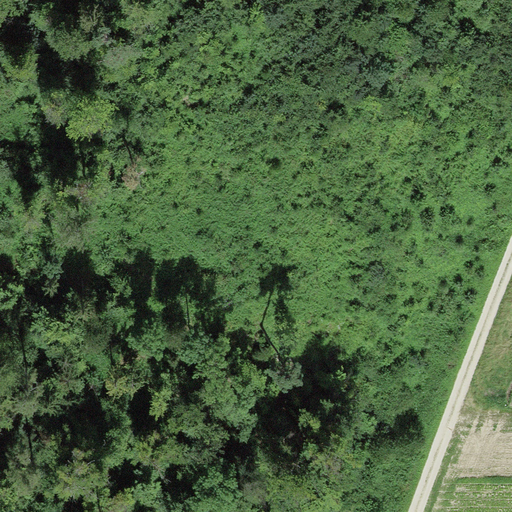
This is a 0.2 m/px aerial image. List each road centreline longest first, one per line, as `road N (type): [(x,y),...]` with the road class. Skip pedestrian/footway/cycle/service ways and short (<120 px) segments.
road 1 (track): [(511,256),(415,511)]
road 2 (track): [(121,511),(182,380)]
